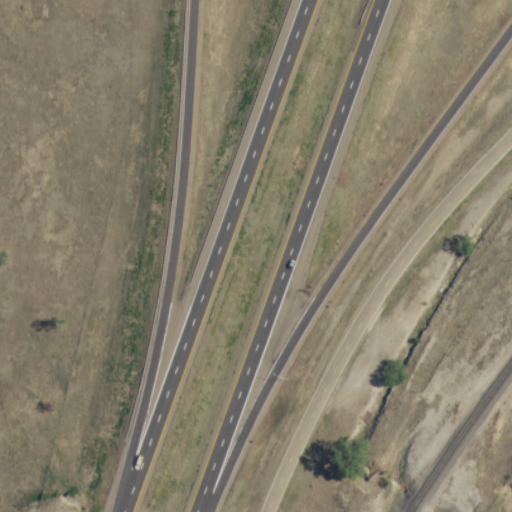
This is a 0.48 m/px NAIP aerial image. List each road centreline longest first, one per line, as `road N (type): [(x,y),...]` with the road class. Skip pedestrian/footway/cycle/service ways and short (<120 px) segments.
road 1 (motorway): [(204,511),(309,312),(511,31)]
road 2 (motorway): [(195,511),(382,0)]
road 3 (motorway): [(309,0),(122,511)]
road 4 (motorway): [(192,0),(169,275),(115,511)]
road 5 (tertiary): [(265,511),(358,322),(403,256),(511,138)]
